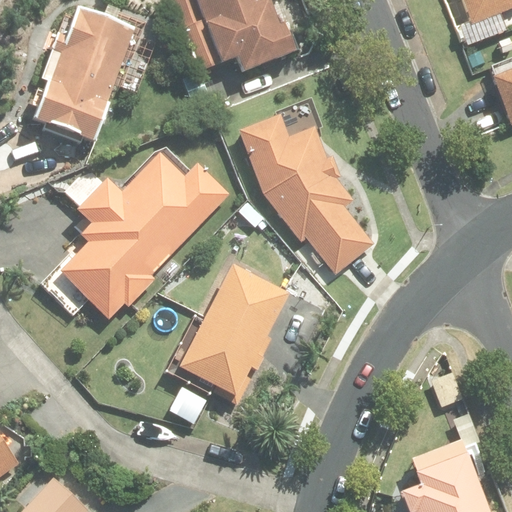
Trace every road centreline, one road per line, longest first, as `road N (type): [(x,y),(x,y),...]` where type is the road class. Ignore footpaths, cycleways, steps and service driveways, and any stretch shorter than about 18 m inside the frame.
road 1 (residential): [(318,498),(209,476),(113,441),(0,311)]
road 2 (residential): [(318,498),(367,380),(470,248)]
road 3 (residential): [(370,0),(470,248)]
road 4 (residential): [(470,248),(511,364)]
